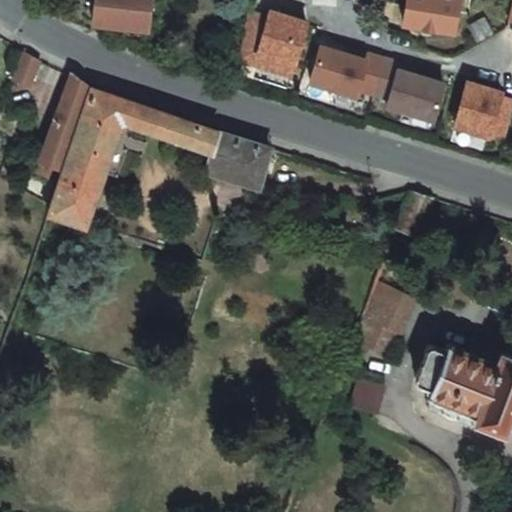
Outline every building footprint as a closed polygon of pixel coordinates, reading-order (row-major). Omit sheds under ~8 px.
[(148,0),(93,0),(91,21),(128,24),(127,38),(144,40),(146,26),(148,0)] [(457,0),(406,0),(403,23),(451,31),(457,0)] [(304,21),(268,10),(266,18),(247,12),(237,59),(268,68),(271,58),(291,64),(304,21)] [(349,54),(321,46),(311,80),(356,94),(358,88),(374,92),(384,58),(368,53),(366,59),(349,54)] [(368,53),(351,48),(349,54),(366,59),(368,53)] [(28,50),(17,77),(34,85),(43,60),(28,50)] [(271,58),(268,68),(289,74),(291,64),(271,58)] [(384,58),(374,92),(389,97),(387,103),(434,116),(444,82),(415,74),(398,69),(400,63),(384,58)] [(398,69),(415,74),(417,68),(400,63),(398,69)] [(91,86),(71,71),(39,156),(41,157),(36,170),(48,175),(53,162),(61,166),(91,86)] [(504,90),(471,81),(458,124),(492,134),(493,128),(509,133),(511,120),(511,98),(503,95),(504,90)] [(270,146),(92,87),(75,135),(51,202),(47,213),(87,225),(122,120),(211,151),(205,168),(257,185),(270,146)] [(431,197),(410,190),(396,224),(417,232),(431,197)] [(380,280),(354,342),(392,358),(418,296),(380,280)] [(421,399),(426,400),(475,418),(473,423),(484,427),(486,423),(511,433),(511,361),(478,350),(480,345),(470,340),(462,342),(456,354),(439,347),(436,353),(421,348),(407,387),(423,393),(421,399)] [(468,421),(473,423),(475,418),(426,400),(421,412),(465,427),(468,421)]
